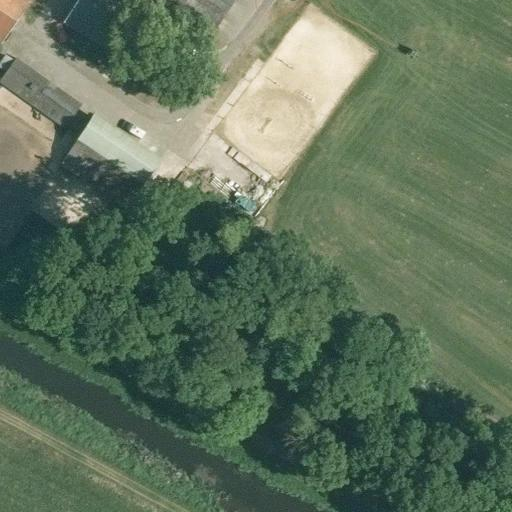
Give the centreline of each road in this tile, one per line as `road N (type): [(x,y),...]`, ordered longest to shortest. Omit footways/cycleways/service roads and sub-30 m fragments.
road 1 (track): [(0,301),(369,511)]
road 2 (track): [(100,86),(26,213),(3,303)]
road 3 (track): [(176,511),(0,415)]
